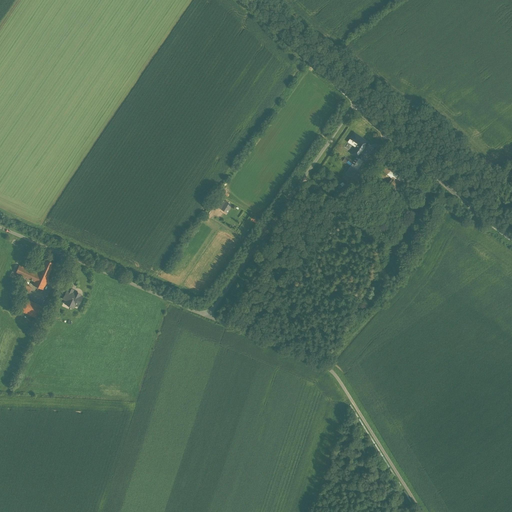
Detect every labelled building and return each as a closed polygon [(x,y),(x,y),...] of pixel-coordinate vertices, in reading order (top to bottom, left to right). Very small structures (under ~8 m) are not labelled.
[(357,145),(357,146),(352,153),(357,156),(359,157),(362,151),(368,142),(360,137),(355,133),(351,139),(352,138),(359,143),(357,145),(356,144),(356,145),(357,145)] [(351,139),(349,141),(357,146),(357,145),(356,145),(356,144),(357,145),(359,143),(352,138),(351,139)] [(359,157),(357,156),(351,166),(358,170),(364,161),(359,157)] [(410,181),(388,162),(386,164),(382,160),(377,167),(381,171),(383,170),(392,178),(385,187),(397,197),(404,188),(410,181)] [(353,181),(344,175),(342,179),(351,185),(353,181)] [(232,205),(226,201),(221,209),(227,212),(232,205)] [(42,291),(54,264),(43,259),(37,273),(18,265),(14,274),(33,282),(31,285),(42,291)] [(32,287),(21,282),(19,287),(30,292),(32,287)] [(83,294),(67,287),(61,299),(65,301),(63,304),(71,308),(73,304),(78,306),(83,294)] [(44,307),(25,298),(19,310),(39,318),(44,307)]
